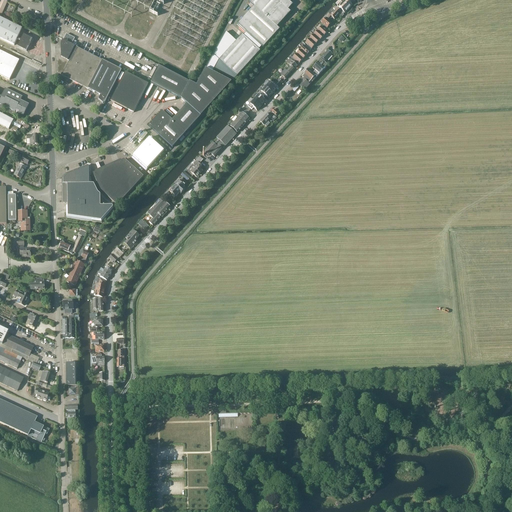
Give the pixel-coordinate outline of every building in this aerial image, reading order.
[(225,33),(208,65),(214,69),(234,79),(237,77),(260,51),(259,50),(262,46),(263,48),(279,30),(277,28),(291,13),(288,11),(293,6),(286,0),(250,0),(249,3),(248,3),(254,8),(238,25),(246,33),(243,37),(242,36),(236,42),(225,33)] [(348,10),(352,6),(346,0),(343,0),(341,3),(348,10)] [(345,14),(348,10),(341,3),(337,7),(339,8),(338,9),(342,13),(343,12),(345,14)] [(342,14),(343,13),(342,13),(338,9),(336,6),(333,9),(336,11),(333,14),(331,11),(326,16),(330,19),(332,17),(334,20),(339,15),(342,18),(344,16),(342,14)] [(327,28),(331,24),(328,21),(330,19),(326,16),(324,19),(324,20),(322,23),(327,28)] [(20,28),(0,18),(0,38),(14,46),(22,29),(21,29),(22,28),(21,28),(20,28)] [(324,37),(327,33),(321,27),(318,31),(324,37)] [(320,41),(324,37),(318,31),(314,35),(320,40),(320,41)] [(72,44),(74,38),(66,34),(63,39),(72,44)] [(27,52),(33,39),(24,35),(18,47),(27,52)] [(316,45),(320,40),(314,35),(313,35),(309,39),(316,45)] [(316,45),(309,39),(306,43),(308,45),(307,46),(311,50),(316,45)] [(88,89),(102,61),(63,40),(61,44),(61,56),(56,56),(57,73),(57,74),(88,89)] [(301,50),(307,56),(311,51),(310,51),(311,50),(307,46),(306,47),(304,46),(301,50)] [(303,60),(307,56),(301,50),(297,54),(303,60)] [(326,62),(333,54),(328,50),(322,57),(326,62)] [(0,75),(9,80),(19,61),(0,51),(0,75)] [(299,64),(303,60),(297,54),(295,57),(296,58),(295,59),(296,59),(295,60),(299,64)] [(295,60),(296,59),(295,59),(296,58),(295,57),(291,60),(289,58),(286,62),(291,67),(294,69),(297,66),(293,62),(295,60)] [(316,77),(324,69),(328,65),(321,59),(318,62),(318,63),(313,69),(315,71),(312,74),(316,77)] [(105,103),(121,71),(102,61),(88,89),(100,96),(98,100),(105,103)] [(172,148),(232,83),(212,72),(214,69),(208,65),(197,86),(160,66),(151,82),(181,99),(187,104),(172,120),(162,111),(149,126),(172,148)] [(283,81),(294,69),(291,67),(280,78),(283,81)] [(312,82),(316,77),(312,74),(308,70),(304,74),(304,75),(302,77),(303,78),(309,83),(311,81),(312,82)] [(133,113),(148,85),(125,73),(111,101),(133,113)] [(304,90),(310,84),(309,83),(303,78),(297,84),(293,90),(295,92),(300,86),(304,90)] [(271,80),(265,87),(272,94),(276,89),(273,86),(275,84),(271,80)] [(265,87),(259,93),(264,97),(265,95),(267,97),(268,96),(269,97),(272,94),(265,87)] [(0,104),(23,116),(29,105),(21,101),(23,97),(5,88),(1,97),(0,98),(0,104)] [(259,93),(254,100),(261,106),(264,103),(263,102),(264,101),(262,99),(264,97),(259,93)] [(254,100),(248,106),(252,110),(254,108),(257,111),(261,106),(254,100)] [(246,106),(243,110),(247,114),(251,110),(246,106)] [(15,121),(0,112),(0,124),(9,129),(11,124),(19,129),(21,125),(23,126),(22,128),(27,130),(29,126),(24,124),(25,123),(17,118),(15,121)] [(245,124),(249,120),(242,113),(238,118),(245,124)] [(272,116),(269,113),(267,115),(266,115),(260,122),(267,128),(270,124),(267,122),(270,118),(272,116)] [(241,128),(245,124),(238,118),(234,122),(241,128)] [(237,133),(241,128),(234,122),(230,127),(232,128),(231,130),(235,134),(237,133)] [(225,146),(236,134),(235,134),(231,130),(227,127),(217,138),(218,139),(221,142),(222,143),(225,146)] [(38,145),(37,135),(27,136),(27,139),(30,139),(30,145),(38,145)] [(149,138),(132,156),(147,170),(150,166),(164,151),(149,138)] [(208,156),(221,142),(218,139),(214,144),(213,143),(204,152),(208,156)] [(215,158),(225,146),(222,143),(211,154),(215,158)] [(27,165),(29,160),(23,157),(21,162),(27,165)] [(117,206),(143,177),(124,160),(93,174),(100,190),(117,206)] [(194,169),(190,172),(196,177),(202,171),(200,169),(202,167),(199,164),(197,162),(195,164),(192,167),(194,169)] [(21,179),(26,169),(27,167),(20,164),(14,176),(21,179)] [(90,185),(89,167),(88,165),(67,174),(67,175),(64,179),(62,179),(63,183),(62,183),(63,203),(68,203),(68,207),(101,207),(100,196),(98,193),(97,193),(94,185),(90,185)] [(181,184),(183,181),(181,180),(179,182),(177,184),(174,189),(179,193),(180,194),(184,190),(183,189),(185,187),(181,184)] [(175,197),(179,193),(174,189),(173,188),(169,192),(175,197)] [(8,221),(16,221),(15,195),(8,195),(8,221)] [(153,226),(170,207),(161,200),(148,214),(147,216),(151,219),(148,222),(153,226)] [(101,209),(101,207),(68,207),(66,207),(67,218),(101,223),(114,210),(113,208),(101,209)] [(27,221),(27,212),(18,212),(18,222),(21,222),(21,231),(30,231),(30,221),(27,221)] [(136,240),(140,236),(133,230),(129,234),(126,238),(128,240),(130,242),(134,238),(136,240)] [(77,254),(84,238),(79,236),(74,247),(62,242),(59,248),(72,254),(73,253),(77,254)] [(130,242),(128,240),(124,244),(131,250),(133,248),(135,246),(138,242),(136,240),(134,238),(130,242)] [(24,249),(23,245),(24,245),(24,241),(17,242),(17,246),(20,245),(20,249),(20,257),(31,257),(31,249),(24,249)] [(84,264),(88,254),(85,252),(80,251),(78,256),(83,259),(81,262),(84,264)] [(114,263),(117,259),(112,254),(109,258),(114,263)] [(76,286),(85,265),(76,261),(66,282),(76,286)] [(113,270),(108,267),(107,269),(105,268),(104,270),(101,268),(100,271),(109,277),(112,273),(112,272),(113,270)] [(5,271),(2,277),(8,280),(11,274),(5,271)] [(107,281),(109,277),(100,271),(98,273),(101,275),(100,277),(107,281)] [(36,284),(30,284),(31,287),(31,290),(44,289),(44,284),(44,280),(36,279),(36,284)] [(105,286),(106,282),(100,279),(99,284),(97,283),(96,286),(97,287),(96,290),(104,292),(106,286),(105,286)] [(69,296),(69,299),(79,299),(79,296),(77,296),(77,290),(75,290),(70,290),(69,296)] [(24,307),(28,297),(17,292),(14,297),(20,300),(18,304),(24,307)] [(104,312),(103,299),(93,300),(93,310),(98,309),(99,312),(104,312)] [(63,302),(63,303),(63,305),(64,306),(64,308),(64,310),(65,310),(65,314),(72,314),(72,310),(73,310),(73,300),(68,300),(68,301),(63,302)] [(35,328),(39,319),(33,317),(34,315),(30,314),(28,319),(31,321),(29,326),(35,328)] [(75,339),(74,319),(73,319),(69,320),(62,320),(63,334),(65,334),(65,339),(75,339)] [(97,319),(92,319),(92,321),(94,321),(94,327),(96,327),(96,328),(97,328),(97,327),(103,327),(103,320),(97,320),(97,319)] [(0,327),(0,343),(2,345),(8,331),(0,327)] [(28,357),(33,347),(8,335),(3,345),(28,357)] [(99,346),(99,340),(91,340),(91,341),(91,343),(95,343),(95,344),(95,345),(92,345),(92,349),(96,349),(96,353),(104,352),(104,346),(99,346)] [(0,361),(16,369),(20,362),(0,352),(0,361)] [(96,357),(91,357),(92,365),(96,364),(105,364),(105,357),(102,357),(102,356),(98,356),(98,357),(96,357)] [(33,363),(31,368),(39,371),(41,367),(33,363)] [(76,363),(65,364),(65,375),(66,386),(77,386),(76,375),(76,363)] [(0,383),(17,392),(23,379),(0,367),(0,383)] [(48,383),(50,375),(43,372),(40,381),(48,383)] [(78,387),(66,387),(66,395),(78,395),(78,387)] [(46,401),(49,394),(39,391),(40,390),(37,389),(35,395),(38,396),(37,398),(46,401)] [(0,400),(0,423),(28,436),(31,438),(34,433),(38,435),(38,436),(37,440),(41,442),(45,433),(47,434),(48,430),(34,423),(36,417),(0,400)] [(77,405),(65,406),(66,411),(68,411),(68,413),(67,414),(67,419),(74,418),(75,418),(75,412),(75,410),(78,410),(77,405)]
